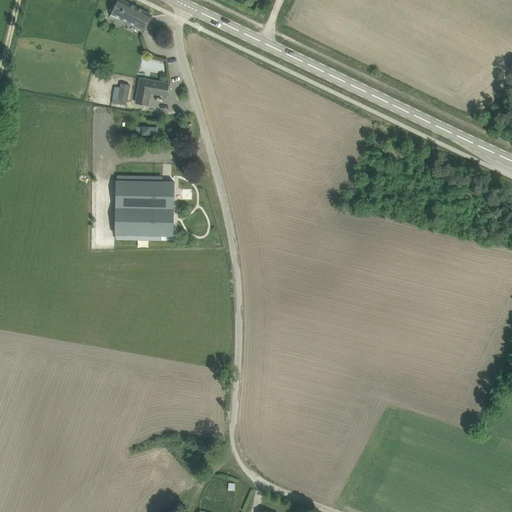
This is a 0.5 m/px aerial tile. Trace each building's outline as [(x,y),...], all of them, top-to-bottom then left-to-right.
[(145,30),(152,15),(121,0),(117,0),(110,16),(111,16),(112,15),(120,19),(120,18),(145,30)] [(140,78),(136,102),(148,105),(150,93),(166,96),(169,83),(140,78)] [(127,101),(129,89),(120,87),(118,100),(127,101)] [(150,133),(151,127),(151,126),(142,126),(142,131),(142,135),(150,135),(150,133)] [(117,234),(173,235),(174,182),(118,180),(117,234)]
